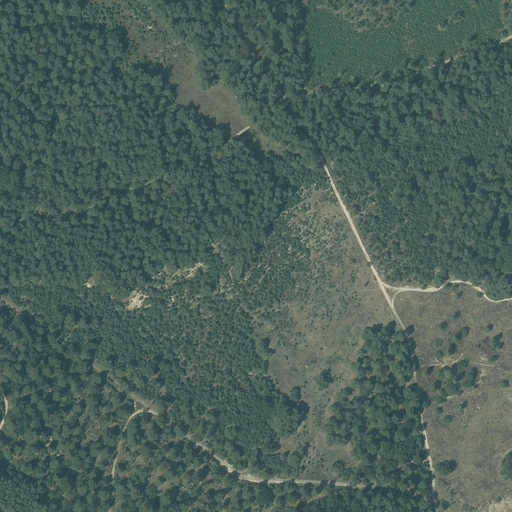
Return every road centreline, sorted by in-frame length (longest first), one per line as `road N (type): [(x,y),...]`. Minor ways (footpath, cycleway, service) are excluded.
road 1 (track): [(218,0),(322,161),(400,323),(437,511)]
road 2 (track): [(0,233),(99,204),(306,97)]
road 3 (track): [(435,511),(388,489),(244,479),(149,410)]
road 4 (track): [(306,97),(409,75),(511,34)]
road 5 (track): [(134,399),(24,317)]
